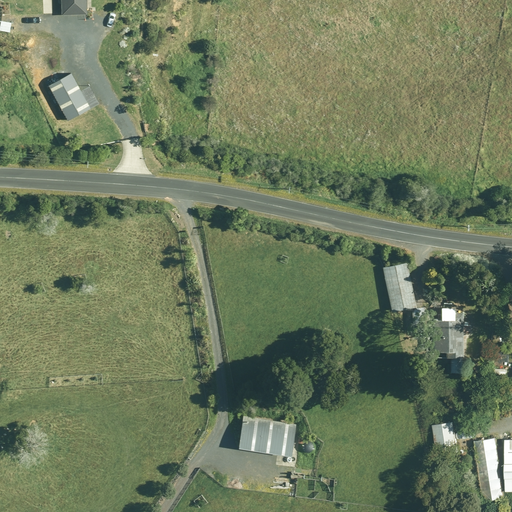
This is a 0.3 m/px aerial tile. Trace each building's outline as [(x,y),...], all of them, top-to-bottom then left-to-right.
[(59,0),(60,15),(86,14),(85,0),(59,0)] [(86,85),(79,90),(70,74),(48,87),(67,120),(96,103),(86,85)] [(390,312),(414,308),(405,262),(381,267),(390,312)] [(460,352),(461,310),(438,310),(438,328),(441,328),(440,351),(445,352),(445,346),(448,346),(448,352),(460,352)] [(509,366),(497,366),(497,377),(509,377),(509,366)] [(288,455),(294,424),(241,415),(236,446),(288,455)] [(436,454),(456,451),(452,422),(432,424),(436,454)]
